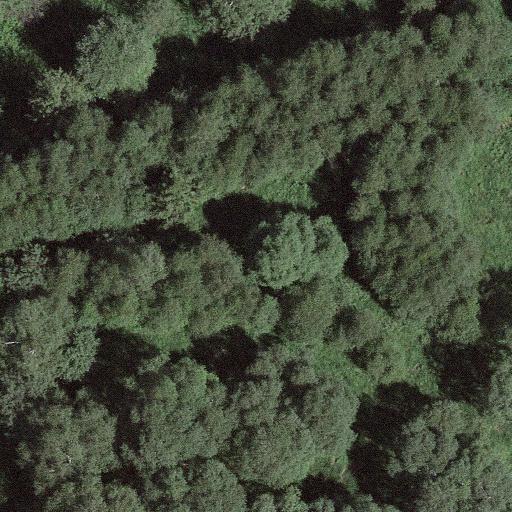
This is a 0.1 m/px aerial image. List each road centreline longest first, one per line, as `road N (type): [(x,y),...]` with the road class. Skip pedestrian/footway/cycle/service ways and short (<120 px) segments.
road 1 (track): [(0,320),(205,303),(323,345),(372,419),(417,511)]
road 2 (track): [(0,220),(251,143)]
road 3 (track): [(399,253),(431,296),(511,360)]
